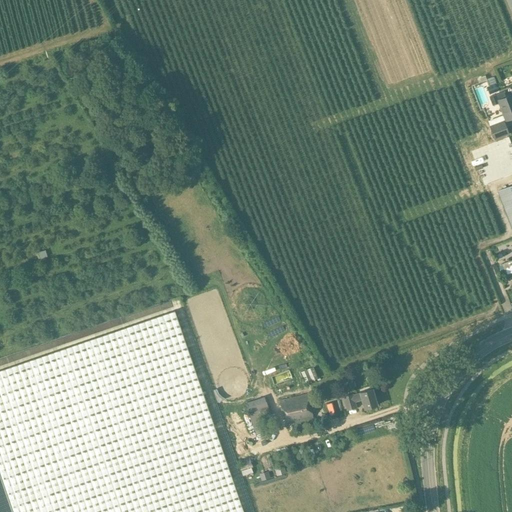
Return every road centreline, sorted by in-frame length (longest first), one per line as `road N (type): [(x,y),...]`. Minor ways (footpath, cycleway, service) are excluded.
road 1 (tertiary): [(432,511),(427,462),(435,410),(476,353),(511,334)]
road 2 (track): [(435,410),(404,406),(290,439)]
